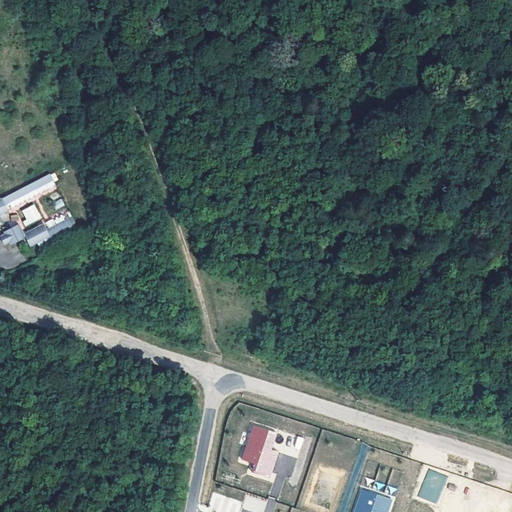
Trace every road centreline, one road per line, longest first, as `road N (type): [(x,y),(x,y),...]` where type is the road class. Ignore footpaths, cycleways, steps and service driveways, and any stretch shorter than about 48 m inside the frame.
road 1 (track): [(215,373),(194,266),(92,0)]
road 2 (unclassified): [(215,373),(511,466)]
road 3 (unclassified): [(0,301),(215,373)]
road 4 (unclassified): [(215,373),(190,511)]
